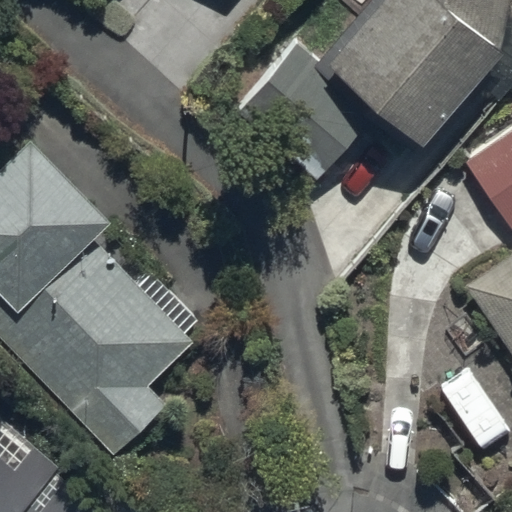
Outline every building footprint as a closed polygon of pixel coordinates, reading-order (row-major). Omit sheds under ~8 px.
[(346,0),(324,24),(417,104),(498,10),(500,0),(346,0)] [(371,95),(289,23),(234,86),(316,158),(371,95)] [(0,320),(112,434),(161,385),(145,368),(190,324),(184,317),(196,305),(148,256),(134,270),(84,219),(111,192),(28,108),(0,135),(0,320)] [(511,112),(463,149),(511,213),(511,112)] [(511,234),(462,268),(511,340),(511,234)] [(0,511),(109,511),(119,501),(0,401),(0,511)]
